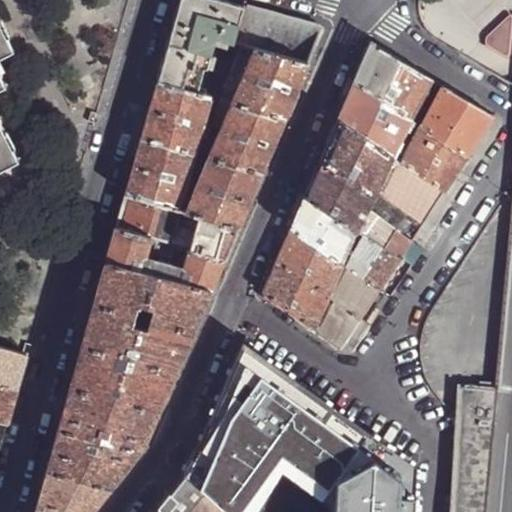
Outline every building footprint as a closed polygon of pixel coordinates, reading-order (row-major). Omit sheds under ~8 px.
[(0,0),(0,170),(18,162),(0,126),(0,90),(5,87),(0,76),(0,57),(13,51),(0,25),(0,0)] [(215,37),(235,42),(246,8),(219,0),(181,0),(178,11),(174,25),(215,37)] [(235,42),(242,44),(307,62),(311,53),(322,29),(267,13),(246,8),(235,42)] [(167,49),(158,82),(198,92),(204,68),(206,69),(215,37),(174,25),(167,49)] [(361,66),(355,80),(412,118),(432,79),(371,42),(361,66)] [(242,44),(227,85),(237,90),(232,102),(284,117),(294,94),(307,62),(242,44)] [(416,122),(412,118),(355,80),(347,99),(338,119),(403,163),(412,146),(405,141),(402,138),(409,124),(413,127),(416,122)] [(149,113),(142,138),(195,153),(203,125),(211,96),(198,92),(158,82),(149,113)] [(443,86),(438,83),(434,89),(439,92),(443,86)] [(494,116),(443,86),(439,92),(422,126),(468,156),(494,116)] [(222,99),(212,127),(220,130),(232,102),(222,99)] [(220,130),(209,156),(261,171),(270,151),(284,117),(232,102),(220,130)] [(403,163),(338,119),(325,149),(321,159),(374,194),(421,227),(444,191),(403,163)] [(409,124),(402,138),(405,141),(413,127),(409,124)] [(412,146),(403,163),(444,191),(468,156),(422,126),(412,146)] [(134,165),(126,194),(179,209),(187,181),(195,153),(142,138),(134,165)] [(185,211),(199,214),(238,226),(261,171),(209,156),(197,184),(185,211)] [(306,195),(356,230),(363,235),(399,260),(407,247),(363,216),(374,194),(321,159),(309,186),(306,195)] [(122,210),(117,227),(151,237),(174,244),(183,210),(179,209),(126,194),(122,210)] [(296,217),(291,228),(341,263),(356,230),(306,195),(296,217)] [(199,214),(189,248),(224,257),(230,244),(238,226),(199,214)] [(112,243),(107,261),(211,289),(214,282),(223,262),(224,257),(189,248),(184,267),(145,257),(151,237),(117,227),(112,243)] [(282,249),(277,261),(327,296),(341,263),(291,228),(282,249)] [(356,230),(341,263),(346,267),(363,235),(356,230)] [(379,290),(399,260),(363,235),(346,267),(348,268),(379,290)] [(174,244),(151,237),(145,257),(184,267),(189,248),(174,244)] [(103,277),(95,303),(135,314),(150,318),(193,330),(200,315),(211,289),(107,261),(103,277)] [(327,296),(277,261),(269,280),(263,294),(312,329),(327,296)] [(360,319),(379,290),(348,268),(333,299),(335,301),(360,319)] [(340,349),(360,319),(335,301),(318,333),(340,349)] [(89,327),(84,345),(176,370),(186,347),(193,330),(150,318),(144,337),(129,333),(135,314),(95,303),(89,327)] [(244,340),(185,470),(206,488),(233,511),(271,511),(288,488),(324,511),(414,511),(417,465),(244,340)] [(78,365),(72,386),(159,410),(167,392),(176,370),(84,345),(78,365)] [(22,380),(29,356),(0,347),(0,384),(19,390),(22,380)] [(0,421),(9,424),(14,408),(19,390),(0,384),(0,421)] [(67,403),(60,427),(139,449),(144,443),(148,436),(159,410),(72,386),(67,403)] [(48,469),(110,485),(139,449),(60,427),(54,447),(48,469)] [(88,511),(110,485),(48,469),(37,509),(35,511),(88,511)] [(233,511),(206,488),(185,511),(233,511)] [(176,491),(163,505),(171,511),(172,511),(185,499),(176,491)]
